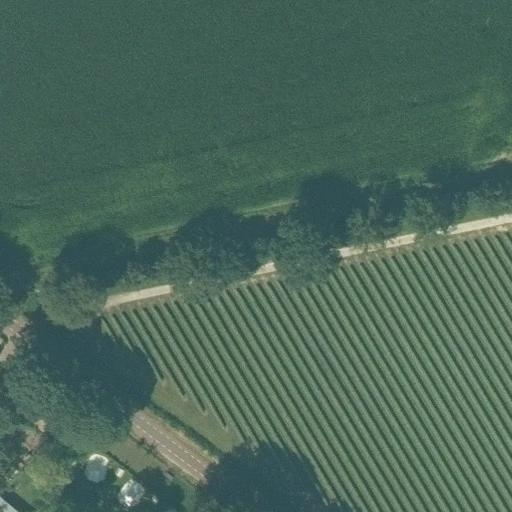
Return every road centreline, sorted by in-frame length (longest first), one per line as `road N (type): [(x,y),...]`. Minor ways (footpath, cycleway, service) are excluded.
road 1 (track): [(0,268),(511,166)]
road 2 (unclassified): [(275,511),(0,306)]
